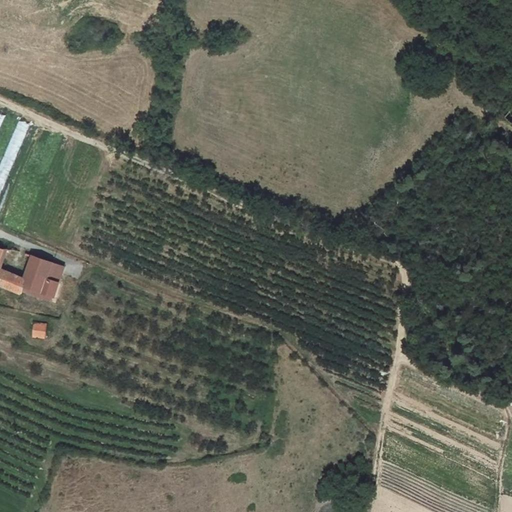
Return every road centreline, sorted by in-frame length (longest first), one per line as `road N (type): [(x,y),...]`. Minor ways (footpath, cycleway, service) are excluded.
road 1 (track): [(0,100),(399,264),(399,353),(375,497)]
road 2 (track): [(399,353),(505,408),(496,511)]
